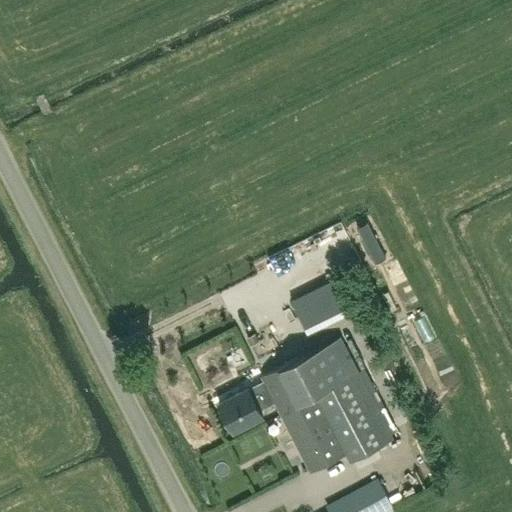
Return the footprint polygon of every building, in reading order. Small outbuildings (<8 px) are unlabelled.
[(290,287),(293,300),(329,290),(326,277),(290,287)] [(329,289),(292,306),(305,333),(341,316),(329,289)] [(248,335),(252,343),(259,339),(255,331),(248,335)] [(311,470),(347,452),(351,459),(393,438),(359,371),(341,335),(262,375),(267,384),(251,392),(248,386),(219,401),(234,430),(263,415),(260,409),(276,401),(311,470)] [(201,375),(225,362),(218,349),(194,361),(201,375)] [(377,478),(327,504),(331,511),(330,511),(386,511),(394,508),(377,478)] [(281,511),(311,511),(323,507),(316,492),(280,509),(281,511)]
